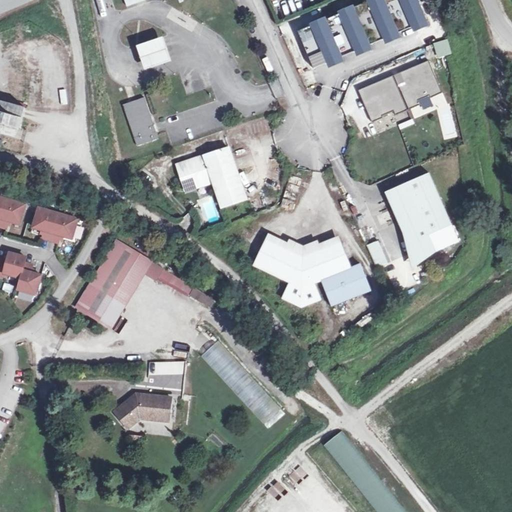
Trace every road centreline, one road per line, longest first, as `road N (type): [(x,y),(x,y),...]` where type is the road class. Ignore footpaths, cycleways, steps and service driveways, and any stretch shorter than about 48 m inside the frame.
road 1 (track): [(429,511),(257,303),(182,234),(116,196)]
road 2 (track): [(353,419),(511,299)]
road 3 (track): [(86,181),(77,48),(65,0)]
road 4 (unclassified): [(310,132),(254,0)]
